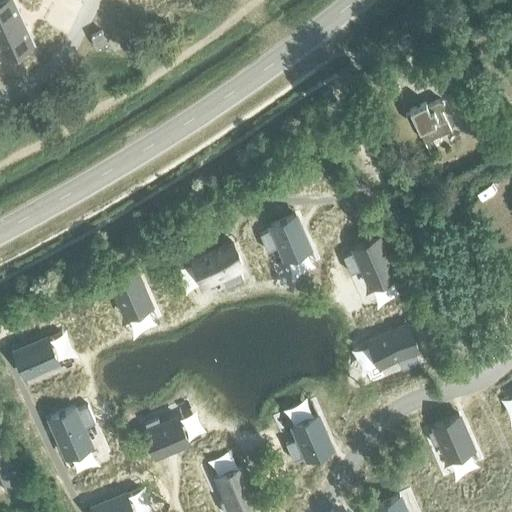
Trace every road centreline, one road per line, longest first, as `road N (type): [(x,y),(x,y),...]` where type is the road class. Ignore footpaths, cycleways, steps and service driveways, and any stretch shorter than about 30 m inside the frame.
road 1 (tertiary): [(0,231),(194,117),(353,0)]
road 2 (unclassified): [(390,62),(511,0)]
